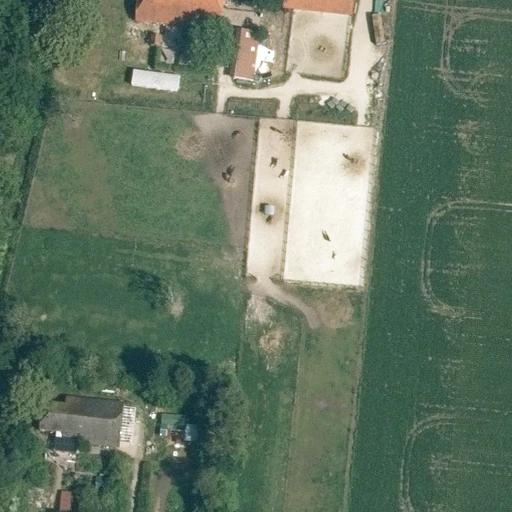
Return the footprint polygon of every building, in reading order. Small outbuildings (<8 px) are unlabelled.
[(139,0),(137,22),(221,31),(223,0),(139,0)] [(283,0),(283,8),(351,16),(353,0),(283,0)] [(253,83),(260,35),(236,31),(229,80),(253,83)] [(160,37),(150,36),(149,48),(159,48),(160,37)] [(42,403),(39,431),(62,434),(61,438),(78,440),(78,444),(118,448),(123,404),(66,398),(65,406),(42,403)] [(162,416),(161,436),(185,436),(185,416),(162,416)]
